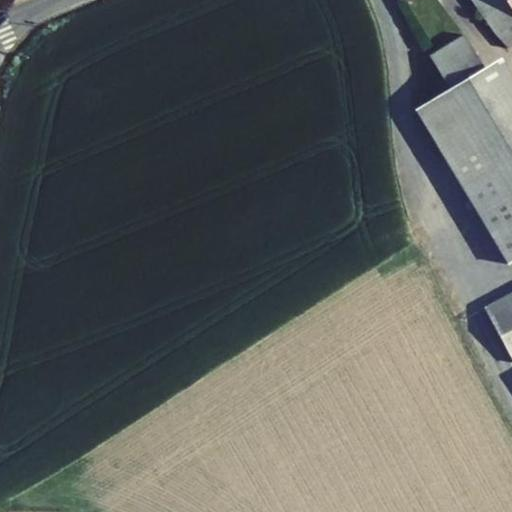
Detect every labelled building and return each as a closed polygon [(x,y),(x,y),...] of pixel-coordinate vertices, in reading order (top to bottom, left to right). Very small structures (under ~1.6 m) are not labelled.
[(511,0),(476,0),(508,47),(511,44),(511,0)] [(429,55),(448,89),(509,190),(511,188),(511,76),(501,57),(483,68),(464,35),(429,55)] [(476,212),(509,190),(448,89),(414,109),(476,212)] [(508,264),(511,262),(511,188),(509,190),(476,212),(508,264)] [(511,293),(483,309),(511,361),(511,293)]
